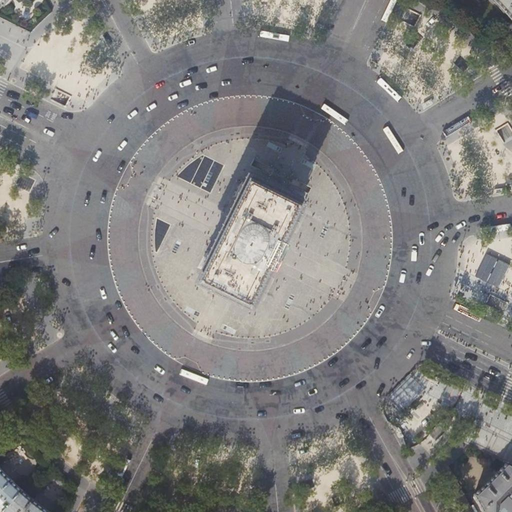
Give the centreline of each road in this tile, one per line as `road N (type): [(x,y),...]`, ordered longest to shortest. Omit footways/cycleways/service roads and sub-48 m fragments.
road 1 (secondary): [(345,383),(416,511)]
road 2 (unknown): [(96,162),(219,222)]
road 3 (secondary): [(116,511),(176,391)]
road 4 (tertiary): [(400,146),(511,77)]
road 5 (secondary): [(0,395),(104,327)]
